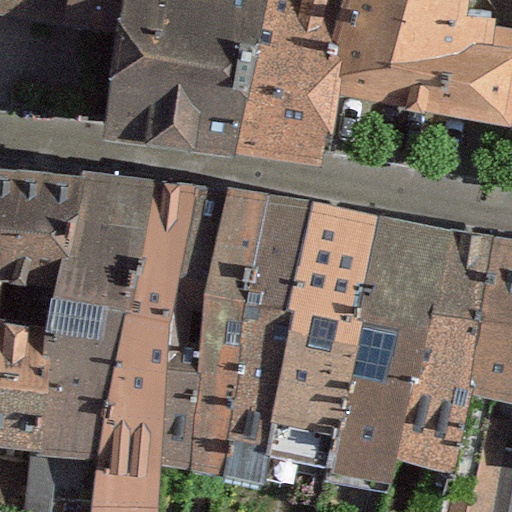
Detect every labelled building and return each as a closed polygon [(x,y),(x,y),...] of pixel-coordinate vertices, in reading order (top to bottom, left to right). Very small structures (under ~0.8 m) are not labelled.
[(91,0),(0,0),(0,2),(2,3),(0,12),(0,17),(87,33),(91,0)] [(148,42),(152,0),(91,0),(87,33),(134,41),(148,42)] [(255,146),(278,0),(152,0),(148,42),(134,41),(121,124),(255,146)] [(358,101),(379,0),(278,0),(255,146),(349,161),(358,101)] [(511,0),(379,0),(358,101),(511,129),(511,0)] [(0,17),(0,107),(121,124),(134,41),(87,33),(0,17)] [(0,164),(0,422),(79,432),(110,178),(0,164)] [(103,511),(153,180),(110,178),(79,432),(64,511),(103,511)] [(140,511),(148,472),(198,188),(153,180),(103,511),(140,511)] [(192,480),(245,196),(198,188),(148,472),(192,480)] [(241,489),(287,202),(245,196),(192,480),(241,489)] [(279,456),(319,207),(287,202),(241,489),(272,496),(279,456)] [(345,466),(384,218),(319,207),(279,456),(345,466)] [(399,476),(437,226),(384,218),(345,466),(399,476)] [(466,386),(490,235),(437,226),(399,476),(450,485),(466,386)] [(511,392),(511,237),(490,235),(466,386),(511,392)]
